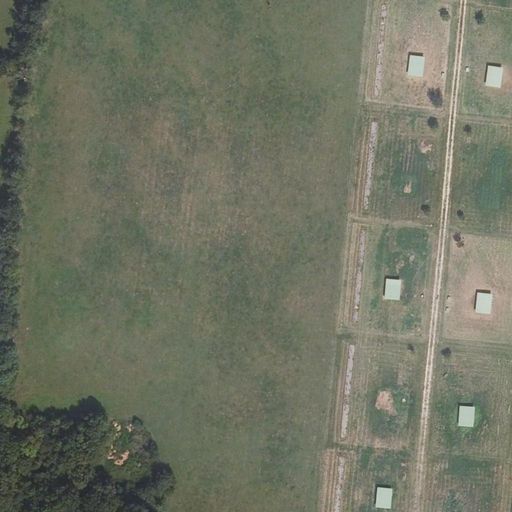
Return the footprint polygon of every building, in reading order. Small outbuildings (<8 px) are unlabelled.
[(422,33),(409,32),(406,51),(420,52),(422,33)] [(505,45),(491,43),(489,62),(502,64),(505,45)] [(418,149),(404,147),(402,166),(415,168),(418,149)] [(509,160),(495,159),(493,177),(506,179),(509,160)] [(395,368),(382,366),(379,385),(393,386),(395,368)] [(467,491),(453,490),(451,508),(464,510),(467,491)]
